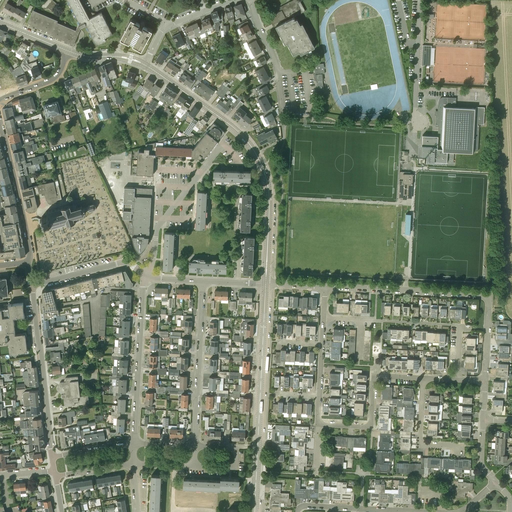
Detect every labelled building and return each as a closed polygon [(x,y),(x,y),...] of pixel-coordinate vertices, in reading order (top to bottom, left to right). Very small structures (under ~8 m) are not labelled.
[(52,0),(46,0),(41,6),(44,9),(45,8),(49,8),(52,11),(58,5),(52,0)] [(87,20),(76,0),(67,0),(79,23),(76,29),(80,31),(81,27),(86,25),(96,46),(106,41),(105,38),(112,34),(101,13),(96,16),(95,15),(91,13),(90,16),(91,18),(87,20)] [(299,52),(300,55),(308,51),(312,48),(314,47),(302,24),(300,25),(297,19),(296,20),(294,17),(305,11),(299,0),(294,0),(280,7),(281,10),(273,15),(272,19),(284,44),(287,43),(293,55),(299,52)] [(6,13),(11,5),(7,2),(2,10),(6,13)] [(245,14),(241,4),(238,5),(238,4),(237,4),(235,5),(235,6),(234,6),(238,17),(245,14)] [(16,8),(11,5),(6,13),(11,16),(12,15),(16,8)] [(233,15),(231,6),(230,6),(229,6),(228,7),(224,8),(229,23),(234,21),(233,15)] [(17,18),(21,10),(17,7),(16,8),(12,15),(17,18)] [(21,10),(17,18),(21,21),(26,13),(21,10)] [(78,33),(55,23),(56,22),(32,11),(27,23),(30,24),(31,24),(33,25),(36,27),(37,26),(39,27),(39,28),(42,29),(45,30),(48,32),(48,31),(51,32),(50,33),(51,33),(50,35),(51,35),(56,37),(59,39),(59,38),(62,39),(61,40),(65,41),(65,40),(67,42),(70,44),(71,43),(73,44),(73,45),(78,33)] [(210,14),(212,17),(212,20),(213,20),(214,22),(215,29),(215,31),(219,31),(218,26),(219,25),(220,24),(220,23),(219,22),(218,22),(218,21),(223,19),(222,11),(222,12),(218,14),(217,11),(210,14)] [(202,24),(205,31),(205,32),(206,32),(207,32),(211,31),(211,32),(214,31),(213,29),(215,29),(214,22),(213,20),(212,20),(210,21),(209,18),(201,21),(202,24)] [(136,21),(131,19),(131,20),(131,19),(130,21),(129,20),(125,29),(124,29),(125,29),(120,37),(121,38),(120,39),(120,40),(121,38),(126,40),(125,42),(136,48),(136,49),(140,52),(141,51),(142,50),(142,49),(142,50),(147,41),(147,42),(148,41),(147,41),(152,33),(151,32),(152,31),(152,30),(148,27),(147,28),(143,26),(144,25),(140,23),(139,24),(136,22),(136,21)] [(242,33),(250,29),(249,27),(250,26),(249,23),(247,24),(246,22),(238,26),(236,27),(237,30),(239,29),(242,33)] [(205,32),(205,31),(202,24),(198,26),(197,23),(191,26),(197,37),(200,36),(200,35),(205,32)] [(196,37),(197,37),(191,26),(185,28),(189,35),(185,37),(189,45),(192,44),(190,39),(196,36),(196,37)] [(246,42),(256,36),(253,32),(252,32),(250,29),(242,33),(242,34),(245,39),(242,41),(240,42),(241,44),(246,42)] [(189,45),(185,37),(182,38),(180,34),(172,37),(177,47),(184,44),(186,46),(189,45)] [(256,36),(246,42),(250,49),(258,45),(257,43),(259,42),(256,36)] [(24,59),(28,53),(25,52),(28,46),(23,43),(17,53),(21,55),(20,57),(24,59)] [(254,58),(264,52),(261,48),(260,48),(258,45),(250,49),(250,50),(254,58)] [(430,66),(431,46),(422,45),(421,66),(430,66)] [(258,66),(267,62),(265,59),(267,58),(264,52),(254,58),(258,66)] [(162,64),(167,57),(161,53),(156,60),(162,64)] [(174,65),(175,63),(177,61),(174,59),(173,61),(172,60),(171,63),(169,62),(164,68),(169,72),(174,65)] [(20,66),(24,72),(31,69),(34,77),(41,74),(38,66),(36,62),(33,63),(32,62),(28,64),(25,65),(23,61),(21,64),(20,65),(20,66)] [(110,85),(111,85),(109,80),(117,77),(111,63),(111,62),(104,65),(107,75),(108,75),(110,85)] [(182,69),(187,64),(184,62),(180,67),(175,63),(174,65),(169,72),(175,76),(180,69),(180,68),(182,69)] [(258,76),(266,72),(265,70),(266,69),(263,64),(267,62),(258,66),(254,68),(258,76)] [(184,82),(191,72),(188,70),(187,69),(190,65),(187,63),(187,64),(182,69),(186,72),(186,73),(184,71),(179,78),(184,82)] [(314,65),(315,75),(323,74),(324,74),(323,64),(314,65)] [(107,86),(110,85),(108,75),(107,75),(104,65),(99,67),(103,77),(104,76),(107,86)] [(25,74),(24,72),(20,66),(14,70),(12,71),(11,69),(9,66),(7,68),(15,79),(16,78),(19,87),(29,83),(25,74)] [(94,79),(96,85),(99,84),(97,80),(99,79),(95,69),(90,71),(94,79)] [(197,79),(202,71),(203,70),(200,69),(198,72),(194,77),(197,79)] [(90,71),(86,73),(92,87),(96,85),(94,79),(90,71)] [(134,89),(135,87),(137,81),(134,79),(136,74),(128,71),(125,81),(129,82),(127,87),(134,89)] [(202,71),(197,79),(200,82),(204,77),(205,78),(207,74),(202,71)] [(191,72),(184,82),(190,85),(194,79),(192,77),(194,74),(191,72)] [(265,83),(270,80),(269,78),(270,77),(269,74),(267,75),(266,72),(258,76),(262,84),(265,83)] [(91,95),(94,93),(93,90),(92,87),(86,73),(78,76),(81,84),(81,85),(81,84),(84,90),(89,88),(91,95)] [(77,86),(81,85),(81,84),(78,76),(70,79),(73,88),(75,87),(78,94),(81,92),(80,89),(79,89),(77,86)] [(73,88),(70,79),(65,81),(70,95),(73,94),(72,92),(74,91),(73,88)] [(149,89),(153,83),(148,79),(143,86),(140,85),(136,91),(140,94),(141,93),(142,93),(145,89),(147,91),(149,88),(149,89)] [(266,93),(269,91),(268,88),(269,87),(267,82),(270,80),(265,83),(262,84),(254,88),(258,96),(266,93)] [(224,89),(227,86),(228,84),(224,81),(217,91),(215,93),(219,95),(224,89)] [(202,95),(208,86),(202,82),(196,90),(202,95)] [(156,95),(161,88),(155,84),(149,94),(154,97),(156,95)] [(166,98),(171,90),(166,86),(161,94),(160,97),(161,98),(159,100),(160,101),(163,103),(165,100),(166,98)] [(208,86),(202,95),(208,99),(214,91),(208,86)] [(219,95),(222,98),(224,95),(227,92),(224,89),(219,95)] [(166,98),(165,100),(170,104),(177,94),(171,90),(166,98)] [(268,98),(266,93),(258,96),(256,98),(260,106),(269,101),(268,100),(267,99),(268,98)] [(25,98),(29,111),(32,110),(33,111),(36,110),(32,97),(30,96),(25,98)] [(186,100),(179,96),(175,101),(181,106),(186,100)] [(221,109),(229,99),(226,97),(224,100),(221,98),(216,105),(221,109)] [(455,107),(456,98),(443,97),(442,97),(441,97),(440,98),(439,99),(438,100),(438,101),(438,102),(437,112),(436,112),(435,127),(438,127),(438,132),(434,132),(433,136),(422,135),(421,155),(427,155),(427,161),(453,163),(454,152),(474,153),(474,151),(478,151),(479,124),(475,124),(476,108),(455,107)] [(21,105),(19,99),(19,98),(12,101),(6,104),(7,108),(2,109),(5,119),(14,117),(13,112),(16,111),(15,106),(15,105),(19,103),(19,105),(21,105)] [(23,113),(29,111),(25,98),(19,99),(21,105),(23,114),(24,114),(23,113)] [(236,100),(233,103),(229,99),(221,109),(225,113),(232,105),(235,108),(239,102),(240,102),(239,101),(237,99),(236,100)] [(187,116),(188,114),(185,112),(191,104),(186,100),(181,106),(180,108),(178,111),(183,115),(180,119),(183,121),(187,116)] [(62,115),(61,113),(58,101),(44,105),(47,117),(52,115),(53,118),(52,118),(53,124),(66,120),(64,115),(62,115)] [(111,111),(107,101),(98,104),(100,107),(101,112),(104,120),(113,117),(113,116),(111,111)] [(245,114),(246,113),(240,107),(243,103),(240,101),(240,102),(239,102),(235,108),(237,110),(233,115),(237,118),(238,117),(240,119),(241,119),(245,114)] [(270,111),(272,110),(273,109),(272,107),(273,106),(271,104),(270,104),(269,101),(260,106),(264,114),(270,111)] [(188,114),(187,116),(192,119),(194,117),(199,110),(194,106),(189,114),(188,114)] [(475,124),(479,124),(483,124),(484,107),(476,107),(476,108),(475,124)] [(268,123),(269,125),(275,122),(274,119),(273,116),(274,115),(272,110),(270,111),(264,114),(262,115),(266,123),(268,123)] [(73,125),(79,123),(75,111),(69,113),(73,125)] [(199,120),(197,122),(195,126),(203,132),(207,127),(204,125),(209,118),(205,114),(199,121),(199,120)] [(252,119),(246,114),(245,114),(241,119),(240,119),(238,121),(243,125),(244,124),(246,126),(252,119)] [(6,127),(16,124),(19,123),(19,120),(24,118),(23,115),(14,117),(5,119),(6,127)] [(195,126),(197,122),(192,119),(183,134),(188,137),(190,133),(195,126)] [(8,135),(20,132),(20,131),(27,130),(27,131),(33,130),(31,122),(25,124),(24,122),(16,124),(6,127),(8,135)] [(194,151),(192,151),(192,157),(200,158),(202,156),(204,157),(206,155),(207,155),(208,155),(211,150),(211,149),(215,144),(216,144),(217,144),(218,142),(219,142),(218,142),(220,140),(220,139),(220,138),(225,132),(219,127),(219,126),(218,125),(217,125),(217,126),(213,123),(208,130),(207,130),(208,132),(194,149),(195,150),(194,151)] [(267,139),(269,142),(274,139),(273,138),(276,136),(272,130),(272,129),(265,133),(265,132),(264,132),(265,133),(265,134),(268,139),(267,139)] [(10,143),(25,139),(28,139),(27,135),(25,136),(23,136),(22,134),(20,134),(20,132),(8,135),(8,137),(9,137),(10,143)] [(269,142),(267,139),(268,139),(265,134),(265,133),(264,132),(257,136),(261,144),(268,140),(269,142)] [(12,149),(32,144),(34,144),(33,140),(30,141),(26,142),(25,139),(10,143),(12,149)] [(146,144),(147,149),(144,148),(144,153),(139,153),(138,166),(132,166),(132,168),(138,168),(138,175),(152,175),(152,173),(151,172),(151,162),(152,161),(152,159),(151,158),(152,154),(154,154),(155,143),(146,144)] [(15,162),(31,158),(31,155),(27,156),(26,152),(34,150),(32,144),(12,149),(13,152),(15,162)] [(192,159),(192,157),(192,151),(192,149),(156,147),(155,157),(162,157),(163,157),(170,157),(170,158),(170,157),(177,158),(184,158),(185,158),(191,159),(192,159)] [(19,168),(35,164),(45,162),(43,155),(31,158),(15,162),(17,170),(19,169),(19,168)] [(18,176),(24,175),(28,174),(37,172),(35,164),(19,168),(19,169),(17,170),(18,176)] [(0,177),(8,176),(6,167),(0,168),(0,177)] [(250,181),(250,172),(242,171),(242,170),(237,170),(237,171),(227,171),(227,169),(222,169),(222,171),(214,171),(213,180),(221,180),(221,183),(224,183),(224,180),(239,181),(239,184),(242,184),(242,181),(250,181)] [(412,184),(413,174),(410,174),(410,172),(403,172),(403,175),(399,175),(398,198),(401,198),(401,199),(406,200),(406,198),(408,198),(409,184),(412,184)] [(21,189),(32,186),(30,175),(25,177),(24,175),(18,176),(21,189)] [(1,186),(10,183),(8,176),(0,177),(0,181),(0,182),(1,185),(1,186)] [(58,200),(61,199),(58,186),(55,187),(53,181),(32,186),(21,189),(22,193),(26,208),(26,210),(29,212),(30,211),(34,210),(35,211),(37,208),(37,205),(36,200),(35,196),(35,195),(41,193),(46,196),(48,203),(50,204),(58,202),(58,200)] [(0,196),(13,194),(10,183),(1,186),(1,185),(0,185),(0,186),(0,185),(0,190),(0,191),(0,196)] [(150,242),(152,189),(124,187),(122,221),(129,221),(128,235),(132,235),(133,242),(136,250),(139,253),(143,248),(146,242),(150,242)] [(205,228),(205,225),(207,192),(197,191),(195,228),(205,228)] [(241,204),(241,212),(250,212),(251,208),(252,208),(252,202),(251,202),(251,194),(242,194),(241,202),(239,201),(238,204),(241,204)] [(0,215),(17,212),(15,204),(0,207),(0,215)] [(51,229),(52,229),(64,225),(65,230),(68,230),(73,227),(72,223),(78,221),(80,219),(79,216),(84,214),(85,211),(88,210),(90,211),(95,210),(96,208),(95,205),(93,204),(88,205),(87,207),(84,208),(81,207),(77,208),(76,205),(73,204),(46,212),(47,216),(46,217),(41,218),(41,219),(40,219),(40,220),(42,220),(43,225),(42,225),(42,226),(43,226),(44,226),(48,225),(50,225),(51,229)] [(4,237),(21,234),(21,232),(20,226),(19,221),(17,212),(0,215),(0,219),(0,220),(4,237)] [(240,230),(250,231),(250,223),(251,223),(252,217),(250,217),(250,212),(241,212),(240,220),(238,220),(238,222),(240,222),(240,230)] [(414,234),(414,213),(405,213),(405,234),(414,234)] [(172,270),(174,233),(165,233),(163,269),(172,270)] [(14,247),(24,246),(23,240),(22,237),(21,234),(4,237),(6,249),(11,248),(14,247)] [(243,265),(243,273),(252,274),(252,266),(254,266),(254,260),(253,260),(253,251),(255,251),(255,245),(254,245),(254,237),(245,237),(244,244),(241,244),(241,247),(244,247),(243,263),(240,263),(240,265),(243,265)] [(0,247),(0,258),(16,257),(25,256),(24,246),(14,247),(11,248),(6,249),(1,250),(1,247),(0,247)] [(202,271),(207,271),(207,262),(200,261),(200,259),(197,259),(197,261),(189,261),(189,271),(197,271),(197,272),(202,273),(202,271)] [(225,272),(226,263),(218,262),(218,260),(215,259),(215,262),(207,262),(207,271),(212,272),(212,273),(217,273),(217,272),(225,272)] [(122,271),(116,272),(119,284),(124,283),(125,289),(132,290),(133,287),(133,282),(132,282),(125,270),(122,271)] [(120,287),(119,284),(116,272),(112,273),(115,285),(115,286),(120,287)] [(95,290),(100,289),(97,277),(92,279),(95,290)] [(96,296),(95,290),(92,279),(87,280),(90,295),(91,295),(91,298),(96,296)] [(86,296),(90,295),(87,280),(82,281),(86,299),(86,296)] [(81,300),(86,299),(82,281),(77,282),(80,294),(81,300)] [(75,295),(80,294),(77,282),(72,284),(75,295)] [(64,298),(70,296),(67,285),(62,286),(64,298)] [(56,303),(60,302),(57,287),(52,289),(56,303)] [(57,309),(52,289),(51,288),(42,291),(42,300),(40,301),(40,304),(41,311),(57,309)] [(119,301),(120,301),(131,301),(131,295),(132,295),(130,294),(130,292),(110,290),(110,294),(110,300),(117,300),(117,297),(118,297),(118,295),(119,295),(119,296),(120,296),(119,301)] [(246,292),(245,301),(248,301),(248,303),(251,303),(251,311),(254,311),(255,302),(252,302),(252,292),(246,292)] [(278,298),(278,306),(288,306),(288,299),(288,298),(288,296),(283,296),(283,298),(278,298)] [(288,299),(288,306),(297,307),(298,299),(298,298),(298,296),(293,296),(293,299),(288,299)] [(298,299),(297,307),(307,308),(307,299),(307,297),(302,296),(302,298),(302,299),(298,299)] [(307,299),(307,308),(316,308),(317,297),(312,297),(312,300),(307,299)] [(334,300),(333,306),(336,306),(336,311),(342,312),(343,303),(337,302),(337,300),(334,300)] [(343,303),(342,312),(348,312),(348,310),(352,310),(352,301),(349,300),(349,303),(343,303)] [(352,301),(352,310),(354,310),(354,312),(361,313),(361,303),(355,303),(355,301),(352,301)] [(361,303),(361,313),(367,313),(367,311),(368,311),(370,311),(371,302),(367,301),(367,304),(361,303)] [(382,302),(381,312),(384,312),(384,314),(390,314),(390,313),(391,305),(384,305),(385,302),(382,302)] [(23,333),(17,334),(16,332),(23,331),(22,327),(19,327),(19,325),(16,325),(17,330),(15,330),(14,317),(25,316),(23,303),(4,305),(4,309),(0,309),(0,346),(9,346),(10,354),(13,354),(16,356),(18,352),(25,351),(27,349),(27,347),(26,335),(25,335),(23,333)] [(391,305),(390,313),(393,313),(393,315),(399,315),(400,313),(400,310),(400,306),(394,305),(394,303),(391,303),(391,305)] [(400,306),(400,310),(403,310),(403,314),(403,315),(409,315),(409,314),(409,310),(409,306),(403,306),(403,303),(400,303),(400,306)] [(409,306),(409,310),(412,311),(412,316),(418,316),(418,314),(418,307),(412,306),(412,304),(409,304),(409,306)] [(418,307),(418,314),(421,314),(421,316),(427,316),(428,307),(422,307),(422,305),(419,304),(418,307)] [(428,307),(427,316),(437,317),(437,316),(437,312),(437,308),(431,307),(431,305),(428,305),(428,307)] [(437,308),(437,312),(440,312),(440,316),(440,317),(446,317),(446,315),(446,308),(440,308),(440,306),(437,305),(437,308)] [(456,308),(455,318),(461,318),(465,318),(465,313),(465,309),(466,307),(462,307),(462,305),(456,305),(456,308)] [(446,308),(446,315),(449,316),(449,317),(449,318),(455,318),(456,308),(450,308),(450,306),(447,306),(446,308)] [(72,314),(70,307),(63,308),(63,311),(58,312),(58,309),(57,309),(41,311),(42,319),(65,315),(72,314)] [(130,308),(123,308),(120,308),(120,314),(117,314),(117,317),(125,317),(125,314),(131,315),(131,314),(130,314),(130,308)] [(43,329),(54,327),(54,321),(55,321),(61,320),(66,320),(66,319),(65,315),(42,319),(43,329)] [(192,316),(183,315),(183,320),(181,320),(181,326),(182,326),(191,327),(192,316)] [(125,320),(125,317),(117,317),(117,320),(119,320),(119,327),(129,328),(130,321),(131,321),(125,320)] [(210,328),(217,328),(220,328),(220,320),(220,318),(219,318),(219,317),(210,317),(210,328)] [(243,330),(253,330),(253,324),(247,323),(247,322),(254,322),(254,319),(245,319),(245,321),(245,322),(243,322),(243,330)] [(277,323),(276,334),(282,334),(282,332),(286,332),(287,324),(277,323)] [(296,333),(296,335),(301,335),(301,333),(305,333),(306,325),(306,323),(301,323),(301,324),(296,324),(296,333)] [(286,332),(286,335),(291,335),(291,332),(296,333),(296,324),(287,324),(286,332)] [(496,333),(506,333),(510,333),(511,324),(500,324),(500,327),(496,326),(496,333)] [(72,325),(68,325),(62,326),(57,327),(54,327),(43,329),(43,330),(43,336),(44,336),(53,335),(62,333),(69,332),(68,329),(72,328),(72,325)] [(305,333),(305,336),(310,336),(310,333),(315,334),(315,325),(306,325),(305,333)] [(129,334),(129,328),(119,327),(119,334),(114,333),(114,337),(118,337),(124,337),(124,334),(130,334),(129,334)] [(396,338),(396,329),(387,328),(387,332),(382,332),(382,339),(390,339),(390,338),(396,338)] [(402,329),(402,338),(406,339),(407,342),(411,342),(411,337),(408,337),(409,330),(402,329)] [(413,335),(413,339),(415,339),(421,339),(421,330),(415,330),(415,336),(413,335)] [(439,333),(439,342),(444,342),(448,342),(448,336),(445,336),(445,333),(439,333)] [(496,335),(496,338),(502,339),(502,342),(509,342),(511,342),(511,339),(506,339),(506,333),(496,333),(496,335)] [(168,338),(168,334),(155,334),(155,337),(151,337),(151,343),(161,343),(161,337),(168,338)] [(466,337),(466,343),(475,344),(475,338),(478,338),(478,335),(471,334),(471,335),(471,338),(466,337)] [(54,342),(53,335),(44,336),(45,343),(54,342)] [(181,335),(172,335),(170,335),(170,344),(172,344),(172,338),(181,338),(181,335)] [(124,340),(124,337),(118,337),(118,340),(121,340),(121,347),(116,346),(116,347),(128,347),(128,341),(129,341),(129,340),(124,340)] [(59,364),(64,363),(64,360),(63,360),(62,352),(65,352),(64,346),(68,345),(68,341),(66,342),(58,343),(59,346),(45,348),(46,352),(50,352),(51,361),(58,360),(58,364),(59,364)] [(511,352),(511,348),(511,342),(502,342),(502,345),(499,345),(498,351),(511,352)] [(160,350),(161,343),(151,343),(150,349),(158,350),(158,353),(167,353),(167,350),(160,350)] [(466,343),(466,350),(470,350),(470,353),(477,353),(477,350),(475,350),(475,344),(466,343)] [(188,351),(188,345),(182,344),(182,345),(179,344),(178,351),(171,350),(171,353),(180,354),(180,351),(188,351)] [(220,353),(221,347),(211,346),(210,352),(218,353),(218,356),(230,357),(230,356),(227,356),(227,353),(220,353)] [(128,354),(128,347),(116,347),(116,353),(112,353),(112,356),(123,357),(123,354),(129,354),(128,354)] [(250,355),(250,348),(243,348),(239,348),(239,351),(239,354),(233,354),(232,357),(241,357),(241,355),(243,356),(243,354),(250,355)] [(274,357),(274,360),(275,360),(275,362),(280,363),(281,360),(285,360),(285,352),(285,350),(280,350),(280,352),(275,352),(275,357),(274,357)] [(294,361),(295,353),(295,350),(290,350),(290,352),(285,352),(285,360),(294,361)] [(295,353),(294,361),(295,361),(294,365),(304,365),(304,362),(304,353),(304,351),(299,351),(299,353),(295,353)] [(304,353),(304,362),(313,362),(314,351),(309,351),(309,354),(304,353)] [(422,357),(423,353),(423,351),(419,351),(419,359),(413,359),(413,368),(418,369),(419,365),(422,366),(422,364),(422,357)] [(511,361),(511,352),(498,351),(498,357),(501,357),(501,360),(508,360),(511,361)] [(180,354),(171,353),(169,353),(169,356),(176,357),(176,363),(187,363),(188,357),(179,357),(180,354)] [(465,356),(465,362),(474,362),(474,356),(477,356),(477,353),(470,353),(468,353),(468,356),(465,356)] [(123,360),(123,357),(112,356),(112,359),(117,359),(117,366),(127,367),(127,360),(128,360),(123,360)] [(230,360),(230,357),(218,356),(218,359),(210,359),(210,365),(220,366),(220,359),(230,360)] [(386,357),(385,365),(388,366),(388,368),(394,369),(395,359),(392,359),(392,357),(389,357),(386,357)] [(431,369),(431,360),(425,359),(426,357),(422,357),(422,364),(425,364),(425,369),(431,369)] [(438,360),(437,370),(443,370),(443,367),(447,367),(447,358),(444,358),(444,361),(438,360)] [(28,371),(37,370),(36,366),(32,366),(31,360),(27,361),(27,360),(25,361),(25,362),(24,362),(24,360),(20,360),(21,368),(28,367),(28,371)] [(498,363),(498,369),(508,369),(508,360),(501,360),(501,363),(498,363)] [(64,363),(59,364),(59,365),(52,366),(53,374),(56,373),(56,376),(62,375),(62,374),(64,374),(64,368),(67,367),(67,365),(71,364),(71,361),(66,362),(66,363),(64,363)] [(465,362),(464,368),(467,368),(467,371),(476,372),(476,369),(474,368),(474,363),(474,362),(465,362)] [(187,369),(187,363),(176,363),(177,363),(176,369),(168,368),(168,372),(170,372),(179,372),(179,369),(187,369)] [(210,365),(209,371),(216,371),(217,371),(217,374),(226,375),(229,375),(229,372),(219,371),(220,366),(210,365)] [(127,373),(127,367),(117,366),(116,376),(122,376),(122,373),(128,373),(127,373)] [(507,373),(508,369),(497,369),(497,375),(501,375),(500,378),(507,378),(511,378),(511,374),(511,373),(507,373)] [(342,380),(343,380),(343,370),(335,370),(335,373),(329,373),(329,379),(342,380)] [(353,371),(352,380),(361,381),(366,381),(366,375),(361,374),(361,371),(353,371)] [(217,374),(217,377),(216,377),(209,377),(209,383),(219,384),(220,378),(226,378),(229,378),(229,375),(226,375),(217,374)] [(275,375),(274,386),(279,386),(279,384),(284,384),(284,376),(275,375)] [(284,384),(283,387),(288,387),(288,384),(293,384),(293,376),(293,375),(289,375),(289,376),(284,376),(284,384)] [(37,376),(24,377),(24,383),(16,384),(17,390),(26,389),(25,385),(29,385),(29,386),(38,385),(37,376)] [(75,405),(74,403),(78,403),(78,405),(89,403),(88,395),(80,396),(78,376),(65,378),(66,382),(60,382),(60,386),(59,386),(57,387),(57,391),(58,391),(61,390),(61,392),(62,398),(63,398),(65,406),(75,405)] [(122,376),(116,376),(110,376),(110,378),(116,379),(116,386),(119,386),(126,386),(126,380),(127,380),(122,379),(122,376)] [(293,387),(298,387),(298,385),(302,385),(303,377),(303,376),(298,376),(298,377),(293,376),(293,384),(293,387)] [(302,385),(302,388),(307,388),(307,385),(312,386),(312,377),(303,377),(302,385)] [(507,381),(507,378),(500,378),(500,381),(493,381),(493,387),(503,387),(503,381),(507,381)] [(329,379),(329,385),(331,385),(331,388),(340,389),(340,385),(342,385),(342,380),(329,379)] [(155,380),(149,380),(148,386),(156,387),(156,390),(165,390),(165,387),(158,387),(159,381),(155,380)] [(352,380),(352,383),(357,384),(356,390),(361,390),(365,390),(366,384),(361,384),(361,381),(352,380)] [(219,390),(219,384),(209,383),(208,389),(217,390),(216,393),(228,393),(228,391),(225,390),(219,390)] [(248,392),(248,385),(241,385),(238,385),(238,391),(233,391),(233,394),(240,394),(240,391),(248,392)] [(126,393),(126,386),(119,386),(118,392),(115,392),(115,396),(121,396),(121,393),(127,393),(126,393)] [(382,394),(382,399),(383,399),(383,402),(392,403),(397,403),(397,400),(392,399),(391,399),(392,387),(382,387),(382,389),(382,394)] [(503,393),(503,387),(493,387),(493,393),(496,393),(496,396),(506,397),(506,393),(503,393)] [(330,388),(330,394),(332,395),(332,398),(339,398),(347,398),(347,395),(341,395),(339,395),(340,389),(331,388),(330,388)] [(397,400),(397,403),(411,404),(411,401),(412,401),(412,396),(413,391),(413,389),(413,388),(403,388),(403,399),(397,398),(397,400)] [(429,394),(429,401),(434,401),(441,401),(442,401),(443,395),(441,395),(441,389),(435,388),(435,389),(434,395),(429,394)] [(352,393),(352,399),(360,399),(365,400),(365,393),(360,393),(361,390),(356,390),(354,390),(353,393),(352,393)] [(40,396),(30,397),(29,391),(26,391),(25,392),(24,392),(23,393),(23,394),(23,395),(24,406),(31,405),(40,404),(40,396)] [(467,403),(471,403),(472,397),(474,397),(474,394),(468,393),(467,397),(462,396),(462,402),(467,403)] [(121,399),(121,396),(115,396),(115,399),(118,399),(118,405),(115,405),(125,406),(125,399),(126,399),(121,399)] [(506,399),(506,397),(496,396),(496,399),(492,399),(492,405),(502,405),(503,399),(506,399)] [(330,397),(329,404),(334,404),(334,407),(339,407),(341,407),(345,408),(346,404),(339,404),(339,398),(332,398),(330,397)] [(352,399),(352,402),(354,402),(354,408),(363,409),(363,403),(360,402),(360,399),(352,399)] [(282,404),(282,402),(278,401),(278,404),(273,404),(272,412),(282,412),(282,404)] [(440,404),(441,401),(434,401),(434,404),(429,404),(429,410),(433,410),(438,410),(438,404),(440,404)] [(216,402),(213,402),(206,402),(205,413),(216,413),(216,402)] [(292,405),(292,402),(287,402),(287,404),(282,404),(282,412),(292,413),(292,405)] [(292,413),(292,416),(296,417),(296,413),(301,413),(302,405),(302,403),(297,402),(297,405),(292,405),(292,413)] [(379,415),(379,417),(388,418),(389,406),(391,406),(392,406),(397,406),(397,403),(392,403),(383,402),(382,405),(381,405),(379,405),(379,410),(379,415)] [(459,405),(459,412),(462,412),(466,412),(471,412),(471,406),(473,406),(474,403),(471,403),(467,403),(464,402),(463,406),(462,406),(459,405)] [(249,415),(249,404),(242,403),(239,403),(239,411),(239,414),(240,414),(245,415),(249,415)] [(301,413),(301,417),(307,417),(307,414),(311,414),(311,403),(306,403),(306,405),(302,405),(301,413)] [(397,403),(397,406),(404,407),(403,419),(413,419),(413,417),(413,412),(414,412),(414,407),(412,407),(411,407),(411,404),(397,403)] [(24,406),(25,413),(25,416),(41,414),(41,412),(40,404),(31,405),(24,406)] [(125,412),(125,406),(115,405),(114,412),(111,412),(111,415),(120,415),(120,412),(126,413),(126,412),(125,412)] [(492,405),(492,411),(495,411),(495,414),(502,415),(502,405),(492,405)] [(329,407),(329,413),(334,413),(334,416),(340,417),(340,414),(338,414),(339,407),(334,407),(329,407)] [(351,414),(351,417),(357,418),(357,414),(363,415),(363,409),(354,408),(354,414),(351,414)] [(440,411),(438,410),(433,410),(433,413),(428,413),(428,419),(433,420),(437,420),(438,414),(440,414),(440,411)] [(457,421),(461,421),(470,422),(471,416),(473,416),(473,412),(471,412),(466,412),(462,412),(459,412),(459,413),(457,412),(457,421)] [(23,428),(42,427),(42,418),(41,414),(25,416),(20,417),(20,420),(19,421),(20,429),(23,428)] [(120,418),(120,415),(111,415),(111,418),(117,418),(116,425),(124,425),(124,419),(125,419),(120,418)] [(66,422),(65,417),(58,417),(59,425),(66,425),(66,422)] [(378,424),(378,429),(380,430),(381,430),(381,433),(391,433),(395,434),(395,431),(391,430),(390,430),(388,430),(388,418),(379,417),(378,419),(379,419),(378,424)] [(400,430),(400,434),(409,434),(409,431),(410,431),(413,431),(413,426),(413,421),(413,419),(403,419),(403,431),(400,430)] [(428,422),(427,428),(437,429),(437,423),(439,423),(440,420),(437,420),(433,420),(430,419),(430,422),(428,422)] [(248,431),(249,422),(245,421),(245,429),(239,429),(239,432),(238,432),(238,440),(245,440),(245,432),(245,431),(245,430),(248,431)] [(461,424),(461,430),(470,431),(470,425),(472,425),(473,422),(470,422),(462,421),(462,424),(461,424)] [(272,428),(271,440),(273,440),(272,443),(280,444),(280,441),(279,440),(280,434),(290,435),(290,429),(289,429),(289,425),(275,424),(275,429),(272,428)] [(81,435),(80,430),(79,425),(68,428),(69,432),(66,432),(63,432),(63,431),(60,431),(60,434),(60,436),(61,448),(67,447),(67,444),(65,444),(65,437),(67,436),(67,440),(76,439),(76,438),(76,436),(81,435)] [(124,432),(124,425),(116,425),(116,432),(115,432),(114,435),(116,435),(121,436),(121,432),(125,432),(124,432)] [(176,429),(177,426),(168,425),(168,429),(170,429),(169,437),(176,437),(177,429),(176,429)] [(295,434),(294,437),(305,438),(305,432),(308,432),(308,426),(295,426),(295,429),(295,430),(295,433),(295,434)] [(34,436),(43,435),(42,427),(23,428),(23,431),(33,430),(34,432),(34,436)] [(103,429),(104,431),(97,432),(98,440),(101,440),(105,439),(105,440),(104,435),(107,435),(106,428),(103,429)] [(436,435),(437,429),(427,428),(427,435),(432,435),(432,438),(438,438),(439,435),(436,435)] [(90,433),(90,431),(83,432),(83,430),(80,430),(81,435),(81,438),(84,438),(85,443),(85,442),(91,441),(90,433)] [(458,430),(457,436),(462,436),(461,439),(461,440),(472,440),(472,437),(470,437),(470,431),(461,430),(458,430)] [(379,446),(379,448),(389,449),(389,436),(390,437),(391,433),(381,433),(381,436),(380,436),(379,441),(379,446)] [(400,434),(399,437),(400,437),(400,438),(400,449),(408,450),(410,450),(410,448),(410,443),(410,437),(409,437),(409,434),(400,434)] [(28,444),(44,442),(43,435),(34,436),(28,437),(28,440),(26,440),(27,444),(25,444),(25,445),(28,444)] [(350,448),(351,437),(342,436),(342,437),(337,436),(335,436),(334,446),(346,447),(346,448),(350,448)] [(305,438),(294,437),(293,437),(292,441),(294,442),(297,442),(296,449),(298,449),(304,449),(305,443),(308,443),(308,438),(305,438)] [(351,437),(350,448),(351,448),(351,449),(350,449),(350,453),(353,454),(353,447),(365,448),(366,438),(364,438),(358,438),(358,437),(351,437)] [(37,450),(43,449),(44,449),(44,442),(28,444),(25,445),(26,451),(33,450),(32,445),(35,444),(36,450),(37,450)] [(282,456),(279,456),(278,456),(278,449),(289,450),(289,444),(280,444),(272,443),(271,443),(271,455),(272,455),(272,459),(279,459),(280,459),(281,460),(282,460),(282,459),(282,456)] [(0,459),(8,459),(7,455),(9,455),(9,450),(11,449),(11,448),(9,449),(2,449),(3,452),(0,452),(0,459)] [(35,461),(36,464),(41,463),(41,460),(42,460),(42,458),(44,457),(43,453),(43,449),(37,450),(29,453),(30,457),(33,457),(34,461),(35,461)] [(289,456),(289,460),(290,460),(293,460),(307,460),(307,455),(304,455),(304,449),(298,449),(298,450),(298,456),(293,455),(293,457),(289,456)] [(389,457),(389,452),(377,451),(376,463),(375,463),(375,471),(390,472),(390,464),(382,463),(382,457),(389,457)] [(333,466),(333,468),(343,469),(343,468),(346,468),(347,462),(343,462),(344,457),(345,457),(345,453),(335,453),(335,456),(334,456),(333,461),(334,461),(333,466)] [(25,462),(24,454),(20,455),(20,459),(21,459),(21,462),(17,463),(16,459),(11,460),(9,460),(9,458),(8,459),(0,459),(0,469),(16,468),(22,467),(25,467),(25,462)] [(507,455),(504,455),(497,455),(497,457),(497,464),(503,464),(504,461),(506,462),(507,455)] [(439,468),(440,458),(438,458),(433,458),(427,458),(427,459),(424,459),(424,468),(423,474),(428,474),(428,468),(439,468)] [(409,463),(408,473),(410,473),(415,473),(423,474),(424,468),(424,459),(421,459),(421,464),(409,463)] [(439,468),(439,469),(442,469),(442,468),(448,469),(454,469),(455,469),(455,460),(455,459),(453,459),(448,459),(443,459),(443,460),(440,460),(439,468)] [(454,469),(454,472),(461,472),(462,469),(470,470),(471,460),(469,460),(463,460),(458,459),(458,460),(455,460),(455,469),(454,469)] [(290,460),(290,464),(293,464),(296,464),(295,468),(298,468),(297,472),(303,472),(304,466),(306,466),(307,460),(293,460),(290,460)] [(396,463),(396,472),(401,473),(406,473),(408,473),(409,463),(396,463)] [(161,475),(151,475),(151,482),(151,489),(160,489),(161,475)] [(239,488),(239,479),(220,478),(220,481),(183,479),(183,489),(220,490),(220,488),(239,488)] [(307,489),(306,498),(308,498),(318,499),(319,481),(319,478),(315,478),(315,481),(314,481),(313,485),(310,486),(307,486),(307,489)] [(466,483),(466,482),(463,482),(463,479),(458,479),(458,482),(457,487),(457,497),(459,497),(465,497),(465,493),(465,490),(472,491),(473,483),(466,483)] [(306,498),(307,489),(300,488),(300,480),(295,480),(294,497),(303,498),(303,497),(306,498)] [(329,499),(330,486),(323,486),(323,481),(321,481),(319,481),(318,499),(326,499),(329,499)] [(26,493),(26,490),(28,490),(28,488),(28,485),(25,486),(25,482),(19,483),(20,493),(20,494),(26,493)] [(341,500),(342,482),(337,482),(337,486),(330,486),(329,499),(332,499),(341,500)] [(342,482),(341,500),(354,501),(354,491),(353,491),(353,490),(353,489),(352,488),(351,488),(350,488),(346,488),(347,482),(342,482)] [(271,488),(270,497),(288,498),(288,493),(280,493),(280,489),(281,489),(281,484),(272,484),(272,488),(271,488)] [(368,496),(367,501),(370,501),(378,502),(379,484),(375,484),(375,489),(375,490),(374,492),(368,492),(368,495),(368,496)] [(379,484),(378,502),(379,502),(388,502),(391,502),(391,497),(391,493),(384,493),(384,489),(385,484),(384,484),(381,484),(380,484),(379,484)] [(402,503),(403,485),(398,485),(398,489),(391,489),(391,493),(391,502),(393,502),(393,503),(402,503)] [(403,485),(402,503),(415,504),(415,498),(415,493),(411,493),(411,494),(408,494),(408,493),(408,492),(408,486),(408,485),(403,485)] [(160,489),(151,489),(150,507),(159,508),(160,489)] [(270,497),(270,506),(271,506),(271,509),(280,509),(281,507),(281,503),(288,503),(288,504),(291,504),(291,502),(291,498),(288,498),(270,497)] [(38,509),(51,506),(50,500),(40,502),(41,506),(38,506),(38,509)] [(72,511),(75,511),(82,510),(81,504),(87,503),(87,500),(80,502),(80,505),(79,505),(79,504),(72,506),(72,511)]
